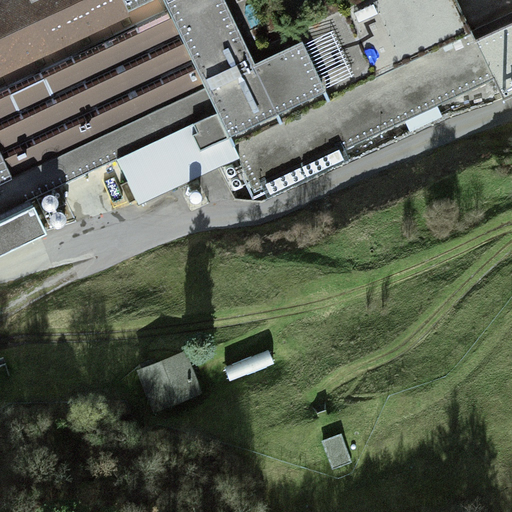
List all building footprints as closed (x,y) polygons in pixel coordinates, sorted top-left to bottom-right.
[(8,0),(0,4),(0,91),(173,10),(167,0),(8,0)] [(167,0),(173,10),(221,112),(231,134),(328,89),(307,45),(257,69),(224,0),(167,0)] [(173,10),(0,91),(0,145),(16,180),(27,203),(117,161),(221,112),(173,10)] [(511,23),(474,41),(492,78),(502,99),(511,94),(511,23)] [(474,41),(471,33),(236,144),(243,159),(257,188),(492,78),(474,41)] [(221,112),(117,161),(139,208),(243,159),(236,144),(231,134),(221,112)] [(0,187),(16,180),(0,145),(0,187)] [(27,203),(0,215),(0,249),(40,230),(27,203)] [(266,354),(222,372),(228,386),(272,368),(266,354)] [(185,356),(136,374),(150,414),(200,395),(185,356)]
